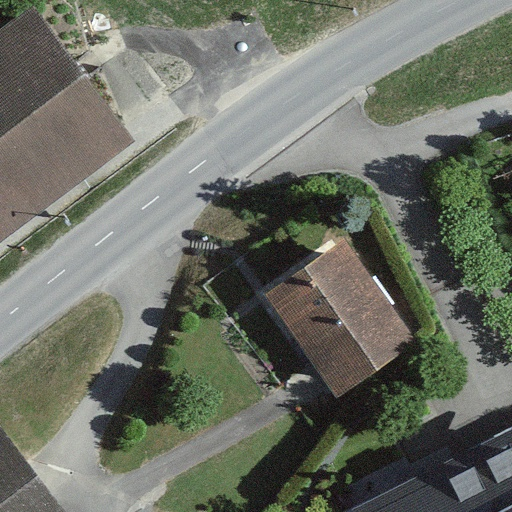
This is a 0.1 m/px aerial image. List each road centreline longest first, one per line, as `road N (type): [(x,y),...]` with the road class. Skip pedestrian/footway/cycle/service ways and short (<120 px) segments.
road 1 (tertiary): [(463,0),(268,114),(0,324)]
road 2 (unknown): [(268,114),(210,239),(144,449)]
road 3 (unknown): [(268,114),(373,127),(511,118)]
